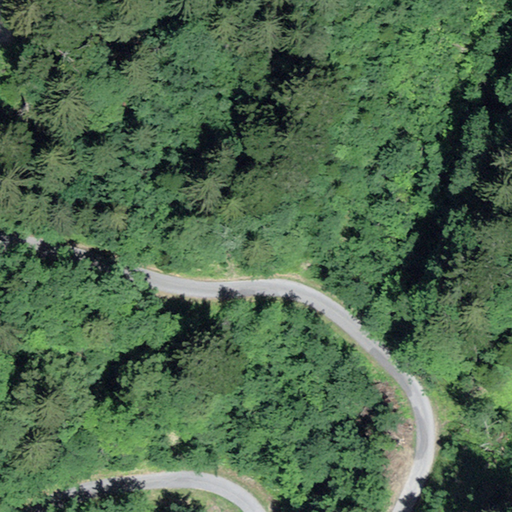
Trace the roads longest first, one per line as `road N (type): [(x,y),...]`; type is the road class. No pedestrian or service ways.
road 1 (unclassified): [(402,511),(430,427),(425,408),(410,382),(329,307),(298,291),(170,288),(0,237)]
road 2 (unclassified): [(38,511),(101,487),(184,480),(243,496),(255,511)]
